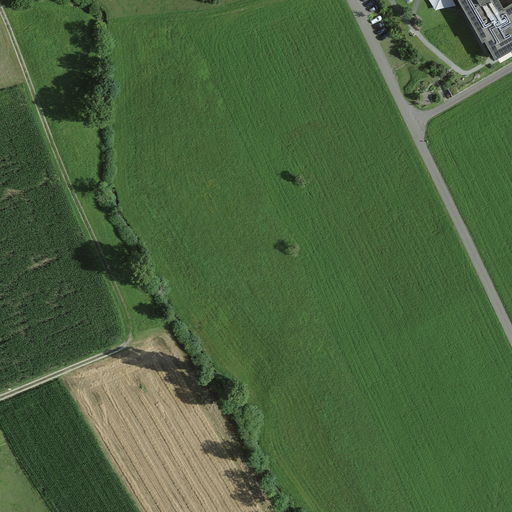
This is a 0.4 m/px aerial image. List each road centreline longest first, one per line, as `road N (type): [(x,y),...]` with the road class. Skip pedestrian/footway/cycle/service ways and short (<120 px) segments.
road 1 (track): [(0,398),(129,339),(0,7)]
road 2 (unclassified): [(410,124),(511,340)]
road 3 (residential): [(351,0),(410,124)]
